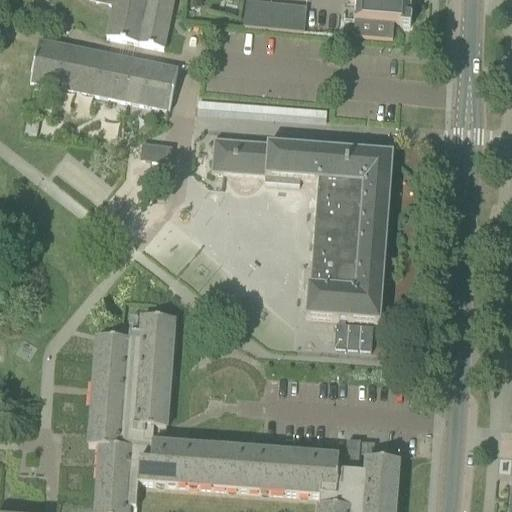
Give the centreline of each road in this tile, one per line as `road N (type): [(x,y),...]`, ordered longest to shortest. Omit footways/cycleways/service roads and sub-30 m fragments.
road 1 (residential): [(457,362),(471,0)]
road 2 (residential): [(455,426),(266,411)]
